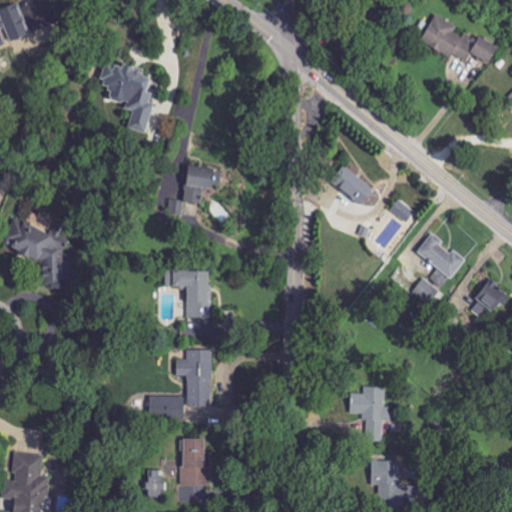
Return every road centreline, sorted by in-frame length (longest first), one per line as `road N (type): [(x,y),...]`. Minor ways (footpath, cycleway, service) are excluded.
road 1 (tertiary): [(295,54),(286,511)]
road 2 (secondary): [(511,235),(281,43)]
